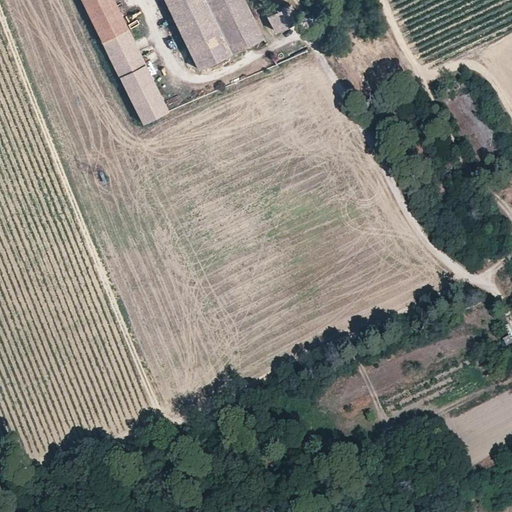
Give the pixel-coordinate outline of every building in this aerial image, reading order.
[(114,0),(81,0),(119,76),(146,63),(114,0)] [(165,0),(198,68),(263,35),(245,0),(165,0)] [(267,16),(275,30),(298,19),(290,4),(267,16)] [(146,63),(119,76),(141,121),(169,109),(146,63)] [(508,333),(501,336),(504,344),(511,341),(508,333)]
